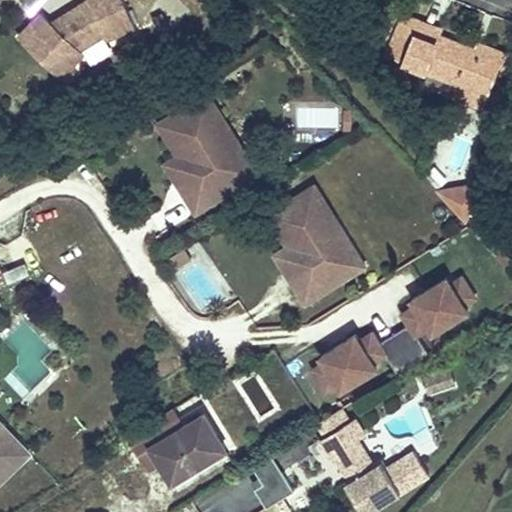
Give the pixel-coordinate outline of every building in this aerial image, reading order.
[(39,17),(16,41),(57,81),(76,61),(77,59),(78,58),(77,56),(76,55),(102,39),(103,40),(104,41),(106,42),(108,41),(132,31),(118,0),(84,0),(86,3),(60,20),(62,24),(53,30),(49,26),(39,17)] [(60,20),(49,26),(53,30),(62,24),(60,20)] [(404,41),(393,69),(481,102),(491,73),(462,63),(464,56),(431,44),(429,49),(404,41)] [(221,131),(202,99),(153,129),(173,161),(187,183),(174,191),(190,217),(226,195),(221,187),(238,176),(213,136),(221,131)] [(221,131),(213,136),(238,176),(221,187),(226,195),(251,179),(221,131)] [(187,183),(173,161),(160,169),(174,191),(187,183)] [(298,307),(332,286),(327,279),(327,278),(344,267),(319,228),(318,227),(327,222),(308,191),(261,220),(281,251),(294,273),(282,281),(298,307)] [(357,271),(327,222),(318,227),(319,228),(344,267),(327,278),(327,279),(332,286),(357,271)] [(184,246),(168,255),(175,267),(191,259),(184,246)] [(294,273),(281,251),(268,259),(282,281),(294,273)] [(201,262),(179,276),(201,312),(223,298),(201,262)] [(473,305),(460,284),(448,291),(461,312),(473,305)] [(424,360),(413,341),(426,334),(429,340),(465,318),(461,312),(448,291),(445,285),(409,306),(413,312),(399,320),(406,331),(376,348),(369,338),(356,346),(352,340),(317,361),(320,367),(333,389),(337,395),(372,373),(369,368),(382,360),(393,379),(424,360)] [(261,373),(286,419),(307,407),(282,361),(261,373)] [(333,389),(320,367),(309,374),(322,396),(333,389)] [(447,390),(440,370),(419,378),(427,398),(447,390)] [(354,402),(330,417),(339,431),(333,434),(344,451),(348,449),(363,473),(358,476),(379,508),(443,469),(428,445),(400,463),(395,454),(390,457),(375,432),(379,429),(369,412),(363,416),(354,402)] [(176,461),(184,476),(239,443),(217,406),(177,431),(170,418),(155,427),(176,461)] [(176,461),(155,427),(127,444),(148,478),(176,461)] [(0,481),(27,456),(0,428),(0,481)] [(249,469),(268,503),(292,490),(273,456),(249,469)] [(244,496),(233,477),(215,487),(227,507),(244,496)] [(254,511),(244,496),(227,507),(217,511),(254,511)]
